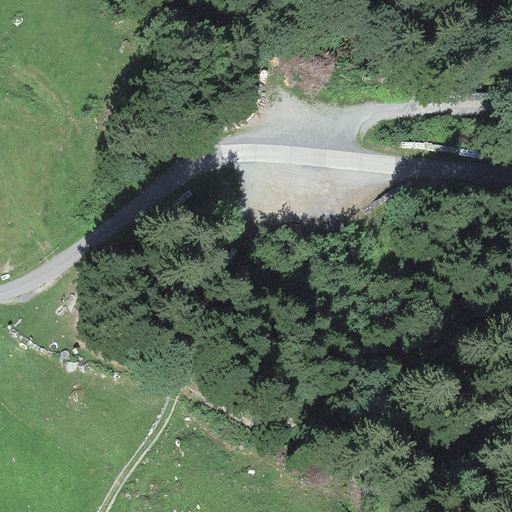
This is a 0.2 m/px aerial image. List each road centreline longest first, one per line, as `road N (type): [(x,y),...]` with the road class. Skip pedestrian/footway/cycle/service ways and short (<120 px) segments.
road 1 (track): [(511,108),(344,110),(272,154),(221,252),(165,415),(105,511)]
road 2 (unclassified): [(0,294),(67,259),(178,173),(216,154),(511,171)]
